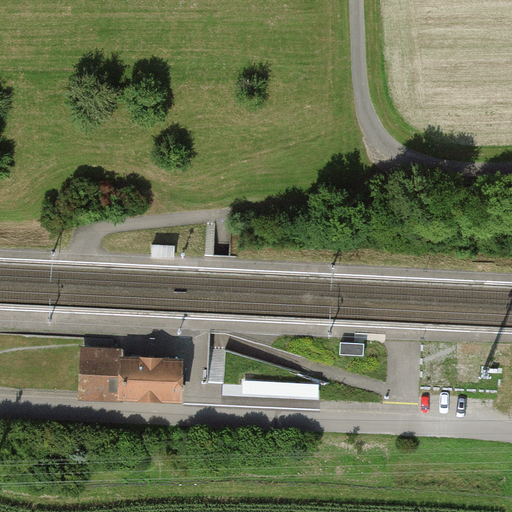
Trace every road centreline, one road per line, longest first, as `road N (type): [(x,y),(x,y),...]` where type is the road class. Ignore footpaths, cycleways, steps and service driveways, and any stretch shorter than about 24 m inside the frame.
road 1 (residential): [(511,433),(0,406)]
road 2 (unclassified): [(511,166),(455,169),(384,142),(359,79),(355,0)]
